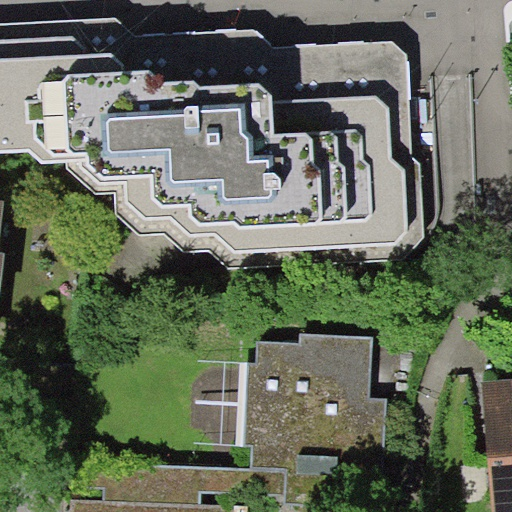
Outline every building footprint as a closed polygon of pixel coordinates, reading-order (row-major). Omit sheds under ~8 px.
[(84,169),(96,180),(88,50),(70,32),(0,35),(0,148),(26,147),(38,159),(76,157),(77,163),(84,169)] [(106,49),(88,50),(96,180),(122,179),(122,198),(141,215),(167,214),(186,232),(212,231),(231,249),(394,242),(406,229),(404,167),(390,155),(388,154),(386,106),(374,95),(280,99),(261,82),(166,86),(147,68),(128,69),(106,49)] [(297,341),(255,339),(255,360),(246,360),(243,444),(251,445),(250,468),(305,470),(304,500),(380,503),(383,400),(369,400),(371,335),(298,332),(297,341)] [(73,362),(8,360),(6,460),(71,462),(73,362)] [(511,511),(511,387),(482,390),(490,511),(511,511)] [(248,511),(249,506),(65,499),(64,511),(248,511)]
